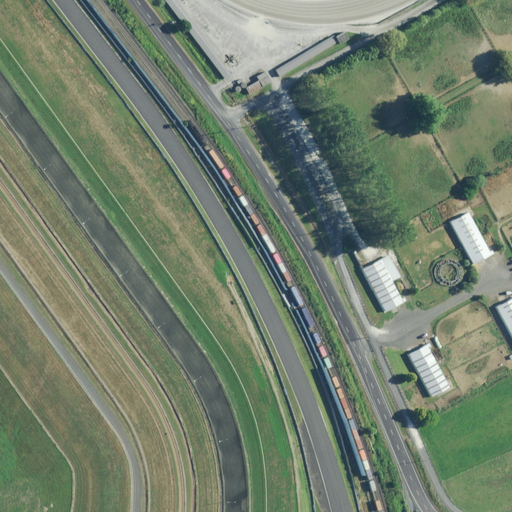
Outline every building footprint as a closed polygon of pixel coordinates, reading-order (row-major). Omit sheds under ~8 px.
[(156,0),(219,83),(226,77),(168,0),(156,0)] [(339,34),(328,40),(333,49),(344,43),(339,34)] [(327,40),(270,74),(275,82),(331,48),(327,40)] [(241,92),(244,98),(257,90),(266,86),(260,75),(251,80),(253,85),(241,92)] [(463,216),(445,225),(468,268),(486,258),(463,216)] [(372,264),(357,273),(380,316),(399,306),(388,285),(396,280),(383,258),(372,264)] [(451,264),(440,262),(431,270),(429,281),(436,290),(448,291),(457,284),(458,273),(451,264)] [(511,307),(508,300),(490,309),(511,352),(511,307)] [(423,347),(402,358),(426,403),(447,391),(423,347)]
